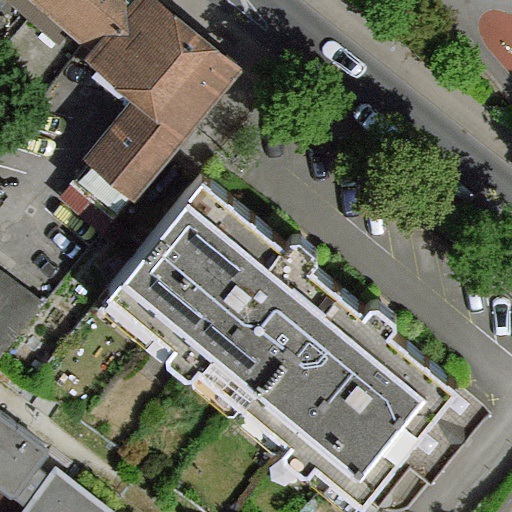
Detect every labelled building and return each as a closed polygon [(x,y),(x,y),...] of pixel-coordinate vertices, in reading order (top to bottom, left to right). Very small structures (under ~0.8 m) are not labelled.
[(134,0),(52,0),(100,41),(134,0)] [(180,18),(157,0),(134,0),(100,41),(97,46),(135,77),(148,88),(195,31),(180,18)] [(238,67),(195,31),(148,88),(73,177),(117,213),(238,67)] [(289,239),(205,170),(110,286),(174,339),(168,345),(170,354),(187,367),(194,366),(201,360),(246,397),(341,282),(313,259),(319,253),(318,244),(303,231),(295,232),(289,239)] [(0,355),(45,302),(0,267),(0,355)] [(341,282),(246,397),(291,434),(285,441),(286,448),(304,463),(312,462),(318,456),(366,496),(461,380),(392,324),(398,317),(397,309),(381,295),(374,296),(368,303),(341,282)] [(0,480),(17,492),(40,463),(49,449),(48,443),(0,406),(0,480)] [(0,511),(107,511),(40,463),(17,492),(0,480),(0,511)]
